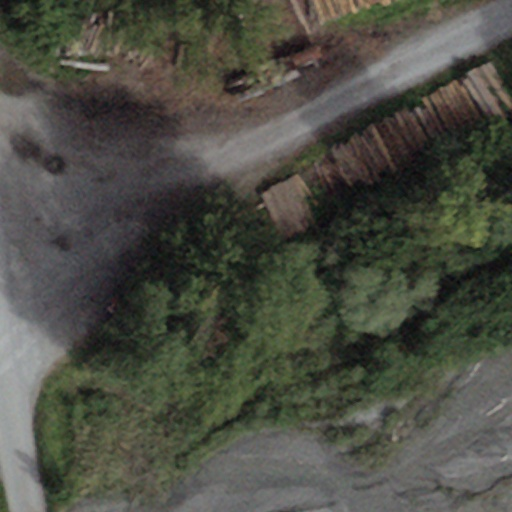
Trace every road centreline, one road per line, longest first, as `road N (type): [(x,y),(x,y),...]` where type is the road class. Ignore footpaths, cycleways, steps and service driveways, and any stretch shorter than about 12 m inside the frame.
road 1 (track): [(0,187),(235,144),(511,23)]
road 2 (track): [(30,511),(0,261)]
